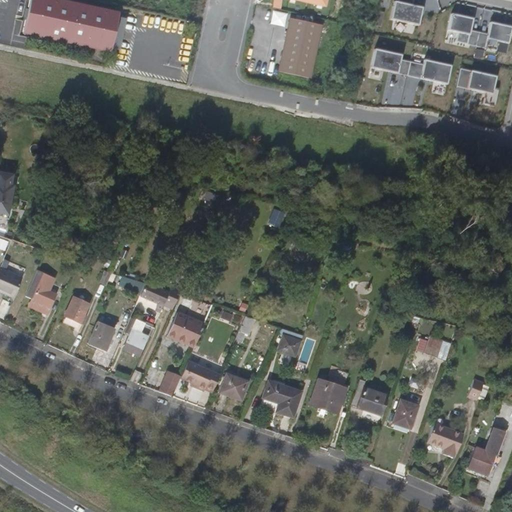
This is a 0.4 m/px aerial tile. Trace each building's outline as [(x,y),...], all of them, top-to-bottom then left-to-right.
[(111,53),(119,12),(65,0),(30,0),(23,34),(111,53)] [(423,9),(396,2),(391,19),(419,26),(423,9)] [(468,45),(473,19),(452,15),(449,31),(458,33),(456,43),(468,45)] [(312,82),(322,29),(294,23),(283,76),(312,82)] [(511,27),(490,23),(484,49),(496,51),(498,41),(508,43),(511,27)] [(405,58),(378,52),(374,70),(401,76),(405,58)] [(451,67),(424,61),(420,79),(447,84),(451,67)] [(496,77),(471,72),(467,89),(486,93),(483,104),(494,107),(498,89),(493,89),(496,77)] [(14,181),(0,177),(0,218),(8,220),(15,192),(12,191),(14,181)] [(248,247),(256,244),(254,236),(246,238),(248,247)] [(0,295),(9,298),(16,276),(0,271),(0,295)] [(35,271),(24,297),(29,299),(40,273),(35,271)] [(92,290),(100,292),(104,279),(96,277),(92,290)] [(135,300),(138,291),(115,283),(112,292),(135,300)] [(55,294),(34,287),(30,300),(50,307),(55,294)] [(140,290),(136,300),(161,309),(162,306),(171,310),(174,302),(140,290)] [(64,317),(80,323),(86,305),(84,304),(87,298),(74,294),(72,302),(69,301),(64,317)] [(200,322),(203,313),(205,306),(190,301),(186,317),(200,322)] [(219,320),(229,323),(232,315),(222,311),(219,320)] [(162,339),(190,349),(199,326),(170,316),(162,339)] [(77,331),(80,323),(64,317),(62,326),(77,331)] [(235,342),(245,345),(253,320),(243,317),(235,342)] [(138,337),(141,326),(133,323),(123,353),(139,359),(145,339),(138,337)] [(96,329),(115,337),(117,330),(98,324),(96,329)] [(148,336),(152,328),(145,324),(141,332),(148,336)] [(109,353),(115,337),(96,329),(90,346),(109,353)] [(446,345),(426,339),(421,356),(441,363),(446,345)] [(290,349),(274,343),(270,359),(285,364),(290,349)] [(206,390),(213,392),(220,372),(186,360),(179,381),(197,387),(196,391),(205,394),(206,390)] [(156,392),(171,398),(180,377),(165,371),(156,392)] [(241,404),(249,379),(229,372),(222,398),(241,404)] [(488,387),(478,383),(473,400),(483,403),(488,387)] [(348,394),(323,386),(315,410),(341,419),(348,394)] [(298,401),(264,389),(258,404),(274,410),(272,417),(291,424),(298,401)] [(362,391),(356,412),(385,421),(391,401),(362,391)] [(425,410),(408,404),(401,428),(417,433),(425,410)] [(502,465),(504,458),(511,429),(511,428),(507,427),(505,432),(496,430),(490,453),(502,457),(500,464),(502,465)] [(471,439),(441,429),(434,447),(451,454),(449,458),(463,463),(464,458),(465,459),(471,439)] [(490,453),(483,451),(476,470),(495,476),(500,464),(502,457),(490,453)]
